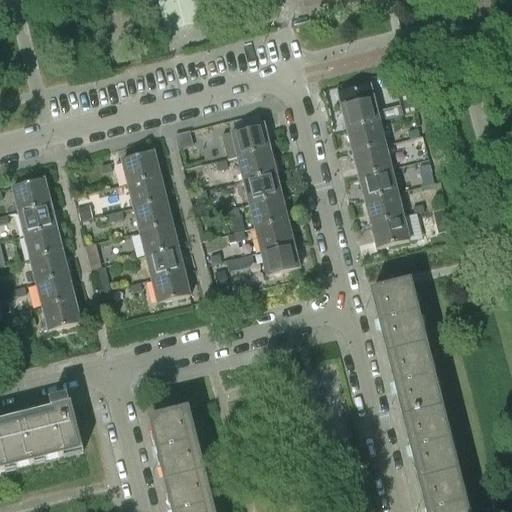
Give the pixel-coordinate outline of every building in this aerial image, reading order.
[(378,123),(370,88),(338,96),(346,131),(378,123)] [(378,123),(346,131),(352,155),(384,147),(378,123)] [(263,127),(231,135),(237,159),(269,151),(263,127)] [(384,147),(352,155),(358,178),(390,170),(384,147)] [(269,151),(237,159),(243,183),(275,175),(269,151)] [(154,155),(122,163),(128,187),(160,179),(154,155)] [(227,169),(225,162),(215,165),(217,172),(227,169)] [(112,172),(110,165),(100,167),(102,174),(112,172)] [(390,170),(358,178),(364,203),(396,195),(390,170)] [(432,174),(421,177),(424,188),(434,185),(432,174)] [(275,175),(243,183),(249,206),(281,198),(275,175)] [(160,179),(128,187),(133,210),(165,202),(160,179)] [(44,182),(12,190),(18,214),(50,206),(44,182)] [(208,200),(206,192),(196,195),(197,202),(208,200)] [(396,195),(364,203),(370,227),(402,219),(396,195)] [(281,198),(249,206),(255,230),(287,222),(281,198)] [(165,202),(133,210),(139,234),(171,226),(165,202)] [(50,206),(18,214),(24,238),(56,230),(50,206)] [(239,217),(237,209),(227,212),(229,220),(239,217)] [(124,220),(122,213),(112,216),(114,223),(124,220)] [(0,226),(8,224),(7,217),(0,218),(0,226)] [(402,219),(370,227),(377,252),(409,244),(402,219)] [(287,222),(255,230),(261,254),(293,246),(287,222)] [(171,226),(139,234),(145,258),(177,250),(171,226)] [(56,230),(24,238),(30,262),(62,254),(56,230)] [(245,241),(243,233),(233,236),(235,244),(245,241)] [(101,269),(95,246),(85,249),(91,271),(101,269)] [(293,246),(261,254),(267,279),(299,271),(293,246)] [(177,250),(145,258),(151,281),(183,273),(177,250)] [(62,254),(30,262),(36,285),(68,277),(62,254)] [(20,273),(18,264),(9,267),(11,275),(20,273)] [(94,272),(99,295),(110,292),(104,270),(94,272)] [(183,273),(151,281),(158,307),(190,299),(183,273)] [(68,277),(36,285),(42,309),(74,301),(68,277)] [(142,292),(140,284),(130,287),(132,295),(142,292)] [(411,284),(371,294),(386,357),(427,347),(411,284)] [(26,296),(24,288),(15,290),(16,298),(26,296)] [(74,301),(42,309),(48,334),(80,326),(74,301)] [(32,320),(30,312),(21,314),(22,322),(32,320)] [(427,347),(386,357),(402,421),(443,411),(427,347)] [(0,429),(0,474),(83,453),(71,406),(69,407),(67,398),(40,405),(43,419),(0,429)] [(189,411),(149,421),(149,422),(165,485),(205,475),(189,411)] [(443,411),(402,421),(418,484),(458,474),(443,411)] [(467,511),(458,474),(418,484),(425,511),(467,511)] [(213,511),(205,475),(165,485),(171,511),(213,511)]
